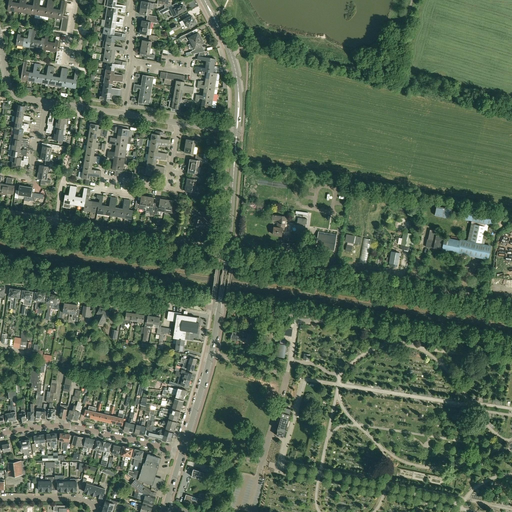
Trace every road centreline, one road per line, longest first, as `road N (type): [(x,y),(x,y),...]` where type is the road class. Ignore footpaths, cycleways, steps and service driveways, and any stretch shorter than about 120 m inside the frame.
road 1 (unclassified): [(511,303),(227,252)]
road 2 (residential): [(221,251),(0,213)]
road 3 (residential): [(218,308),(0,275)]
road 4 (residential): [(181,452),(76,427),(0,434)]
road 5 (tertiary): [(181,452),(218,308)]
road 6 (tertiary): [(236,132),(234,67),(204,0)]
road 7 (tertiary): [(227,252),(236,132)]
